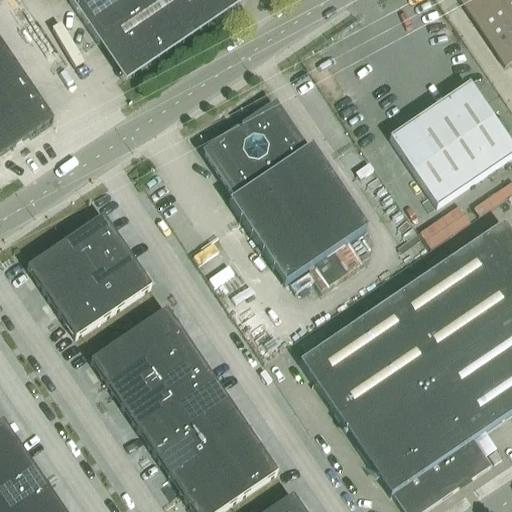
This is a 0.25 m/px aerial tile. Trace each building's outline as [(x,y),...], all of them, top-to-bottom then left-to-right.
[(225,0),(66,0),(98,47),(115,36),(137,70),(230,7),(225,0)] [(511,0),(466,0),(460,5),(505,71),(511,66),(511,0)] [(0,48),(0,158),(50,125),(51,126),(52,125),(0,48)] [(389,142),(436,212),(511,160),(511,152),(468,88),(389,142)] [(228,206),(284,289),(367,233),(311,150),(303,155),(274,110),(242,131),(245,135),(238,139),(235,136),(204,157),(234,202),(228,206)] [(64,246),(80,270),(118,245),(102,221),(64,246)] [(481,242),(299,366),(389,500),(392,499),(400,511),(428,511),(458,492),(456,489),(467,481),(469,484),(490,470),(472,444),(511,417),(511,243),(502,229),(482,243),(481,242)] [(118,245),(80,270),(96,293),(134,268),(118,245)] [(64,246),(26,272),(42,296),(80,270),(64,246)] [(96,293),(112,317),(150,292),(134,268),(96,293)] [(80,270),(42,296),(58,319),(96,293),(80,270)] [(74,343),(112,317),(96,293),(58,319),(74,343)] [(127,340),(143,363),(181,337),(165,314),(127,340)] [(197,361),(181,337),(143,363),(159,386),(197,361)] [(105,389),(143,363),(127,340),(90,365),(105,389)] [(213,384),(197,361),(159,386),(175,410),(213,384)] [(121,412),(159,386),(143,363),(105,389),(121,412)] [(229,407),(213,384),(175,410),(191,433),(229,407)] [(137,436),(175,410),(159,386),(121,412),(137,436)] [(245,431),(229,407),(191,433),(207,457),(245,431)] [(153,459),(191,433),(175,410),(137,436),(153,459)] [(0,426),(0,461),(18,449),(1,425),(0,426)] [(261,454),(245,431),(207,457),(223,480),(261,454)] [(169,482),(207,457),(191,433),(153,459),(169,482)] [(18,449),(0,461),(0,494),(33,472),(18,449)] [(276,478),(261,454),(223,480),(239,503),(276,478)] [(185,506),(223,480),(207,457),(169,482),(185,506)] [(33,472),(0,494),(0,504),(5,511),(24,511),(49,495),(33,472)] [(225,511),(239,503),(223,480),(185,506),(189,511),(225,511)] [(60,511),(49,495),(24,511),(60,511)] [(299,511),(291,500),(273,511),(299,511)]
